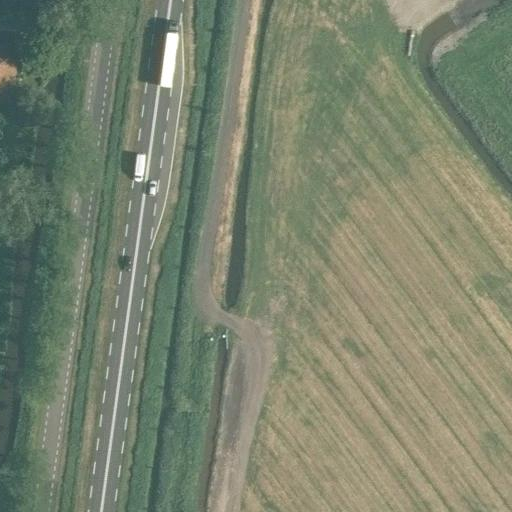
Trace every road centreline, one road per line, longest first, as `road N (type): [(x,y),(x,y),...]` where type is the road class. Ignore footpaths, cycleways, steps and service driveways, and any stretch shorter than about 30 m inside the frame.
road 1 (track): [(229,511),(261,342),(204,296),(245,0)]
road 2 (primary): [(100,511),(168,0)]
road 3 (unclassified): [(42,511),(109,0)]
